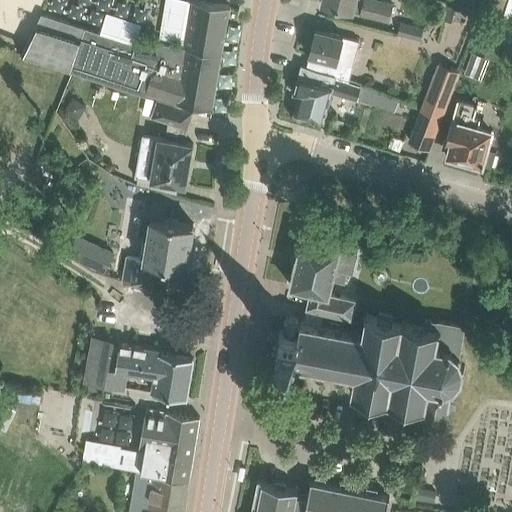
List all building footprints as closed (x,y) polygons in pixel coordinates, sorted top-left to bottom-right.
[(57,67),(71,71),(147,96),(148,92),(176,101),(195,107),(215,110),(231,6),(211,3),(189,0),(188,0),(181,46),(138,39),(137,44),(41,13),(21,55),(57,67)] [(322,0),(322,2),(354,10),(354,8),(361,10),(361,12),(389,18),(393,0),(322,0)] [(437,0),(432,0),(430,8),(439,11),(447,2),(437,0)] [(489,0),(486,11),(500,16),(505,0),(489,0)] [(447,5),(443,19),(452,21),(455,8),(447,5)] [(421,40),(424,27),(402,21),(398,34),(421,40)] [(337,76),(350,80),(358,52),(361,38),(317,28),(309,65),(337,76)] [(0,97),(16,52),(0,46),(0,97)] [(471,51),(464,73),(481,78),(488,57),(471,51)] [(300,93),(295,112),(324,119),(331,91),(357,99),(361,84),(350,80),(337,76),(309,65),(303,64),(296,91),(300,93)] [(436,64),(419,110),(441,118),(459,73),(436,64)] [(188,127),(193,110),(153,98),(147,114),(168,121),(166,138),(142,134),(136,176),(186,185),(193,143),(185,141),(188,127)] [(477,104),(459,99),(453,120),(447,139),(452,141),(447,157),(477,165),(478,163),(481,164),(481,163),(491,165),(495,151),(486,149),(492,131),(478,127),(480,118),(474,116),(477,104)] [(406,142),(429,151),(441,118),(419,110),(406,142)] [(127,257),(123,280),(128,282),(152,289),(156,261),(187,266),(194,224),(180,221),(181,220),(167,218),(167,219),(164,219),(166,206),(146,202),(144,216),(142,216),(140,231),(140,234),(149,235),(145,260),(127,257)] [(113,252),(77,235),(68,253),(105,270),(113,252)] [(290,285),(311,289),(307,307),(349,317),(352,317),(357,298),(330,291),(333,278),(344,281),(347,268),(354,270),(358,250),(341,247),(341,246),(302,236),(290,285)] [(346,326),(349,317),(307,307),(304,319),(302,319),(302,321),(299,318),(298,317),(292,316),(290,317),(285,320),(284,321),(281,328),(277,348),(287,350),(286,355),(288,358),(292,359),(291,362),(294,362),(293,365),(295,365),(295,366),(304,368),(304,366),(306,367),(307,364),(321,368),(321,369),(323,370),(324,367),(338,371),(338,372),(340,373),(341,370),(355,374),(352,386),(351,387),(351,388),(350,387),(349,390),(352,391),(352,393),(354,394),(354,391),(364,394),(363,399),(377,402),(378,396),(388,398),(387,400),(390,401),(391,397),(422,405),(421,407),(423,407),(421,415),(445,419),(451,386),(453,385),(454,388),(456,386),(455,384),(460,378),(462,379),(463,377),(461,375),(462,367),(466,366),(465,365),(462,365),(461,357),(462,355),(460,353),(459,354),(465,324),(438,319),(438,320),(426,317),(424,325),(405,321),(405,319),(402,318),(402,321),(393,319),(395,312),(380,308),(378,316),(369,314),(370,313),(367,312),(366,315),(364,314),(363,317),(366,318),(363,332),(349,329),(350,327),(346,326)] [(94,336),(85,381),(90,382),(100,384),(105,385),(108,368),(113,339),(94,336)] [(187,397),(193,357),(160,352),(160,349),(121,343),(117,368),(155,374),(153,391),(187,397)] [(90,382),(89,389),(99,391),(100,384),(90,382)] [(138,470),(137,476),(146,480),(147,471),(189,478),(194,454),(195,447),(197,433),(200,416),(197,415),(180,413),(160,409),(157,429),(149,428),(147,446),(143,466),(143,471),(138,470)] [(183,511),(189,478),(147,471),(146,480),(137,476),(131,511),(183,511)] [(263,482),(256,511),(386,511),(390,496),(311,480),(308,497),(297,495),(298,489),(263,482)] [(420,487),(418,497),(433,500),(435,490),(420,487)]
